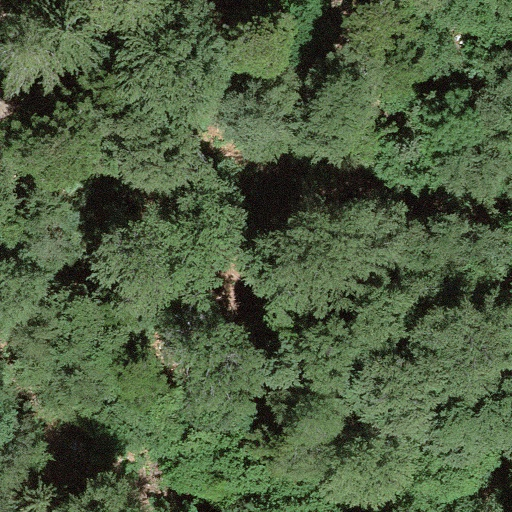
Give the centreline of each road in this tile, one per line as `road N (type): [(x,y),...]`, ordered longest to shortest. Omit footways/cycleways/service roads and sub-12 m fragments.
road 1 (track): [(0,102),(199,0)]
road 2 (track): [(403,511),(511,446)]
